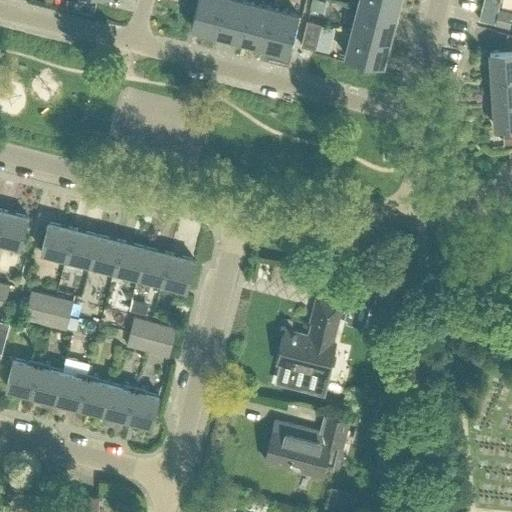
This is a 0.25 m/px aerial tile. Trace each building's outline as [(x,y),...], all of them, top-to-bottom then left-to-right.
[(194,0),(189,24),(214,31),(221,0),(194,0)] [(221,0),(214,31),(238,37),(247,0),(221,0)] [(247,0),(238,37),(263,43),(272,5),(252,0),(247,0)] [(324,0),(324,6),(337,8),(337,0),(324,0)] [(357,0),(357,5),(395,15),(398,0),(357,0)] [(263,43),(288,50),(297,11),(272,5),(263,43)] [(357,5),(350,29),(389,39),(395,15),(357,5)] [(511,10),(498,7),(494,22),(508,26),(511,12),(511,10)] [(306,19),(300,44),(314,47),(320,22),(306,19)] [(382,64),(389,39),(350,29),(344,54),(382,64)] [(489,49),(491,74),(511,73),(511,32),(507,31),(503,48),(489,49)] [(511,73),(491,74),(492,99),(511,97),(511,73)] [(511,97),(492,99),(494,124),(511,123),(511,97)] [(27,214),(2,208),(0,216),(0,242),(4,243),(5,239),(20,243),(27,214)] [(53,256),(64,259),(72,226),(47,220),(40,248),(54,252),(53,256)] [(75,257),(88,261),(96,232),(72,226),(64,259),(74,261),(75,257)] [(102,269),(111,271),(120,239),(96,232),(88,261),(103,265),(102,269)] [(123,270),(136,273),(144,245),(120,239),(111,271),(121,274),(123,270)] [(149,281),(159,283),(167,251),(144,245),(136,273),(150,277),(149,281)] [(192,258),(167,251),(159,283),(169,286),(170,281),(185,285),(192,258)] [(132,315),(137,274),(123,272),(117,313),(132,315)] [(341,278),(337,295),(373,304),(378,287),(341,278)] [(0,279),(0,294),(6,296),(9,282),(0,279)] [(31,287),(27,302),(41,305),(45,291),(31,287)] [(41,305),(55,309),(59,294),(45,291),(41,305)] [(281,361),(275,380),(322,392),(335,340),(331,339),(337,315),(346,317),(362,321),(364,322),(368,305),(316,293),(313,308),(314,308),(308,333),(284,327),(275,359),(281,361)] [(59,294),(55,309),(69,313),(73,298),(59,294)] [(23,316),(37,320),(41,305),(27,302),(23,316)] [(37,320),(51,324),(55,309),(41,305),(37,320)] [(55,309),(51,324),(65,327),(69,313),(55,309)] [(133,314),(129,328),(144,332),(147,318),(133,314)] [(0,349),(1,350),(8,319),(0,317),(0,349)] [(144,332),(158,335),(161,322),(147,318),(144,332)] [(161,322),(158,335),(172,339),(175,325),(161,322)] [(126,342),(140,346),(144,332),(129,328),(126,342)] [(140,346),(154,349),(158,335),(144,332),(140,346)] [(158,335),(154,349),(168,353),(172,339),(158,335)] [(5,385),(30,391),(38,359),(27,356),(26,360),(12,356),(5,385)] [(30,391),(54,397),(61,369),(47,365),(48,361),(38,359),(30,391)] [(54,397),(78,403),(86,371),(75,368),(74,372),(61,369),(54,397)] [(78,403),(102,410),(109,381),(95,378),(96,374),(86,371),(78,403)] [(102,410),(125,416),(134,383),(124,380),(123,384),(109,381),(102,410)] [(157,393),(143,390),(144,386),(134,383),(125,416),(150,422),(157,393)] [(274,417),(263,457),(321,472),(324,461),(336,464),(348,419),(325,413),(320,429),(274,417)] [(351,439),(374,445),(379,426),(356,420),(351,439)] [(11,471),(5,495),(34,497),(33,505),(55,506),(56,483),(11,471)] [(97,511),(98,494),(69,492),(68,511),(97,511)]
